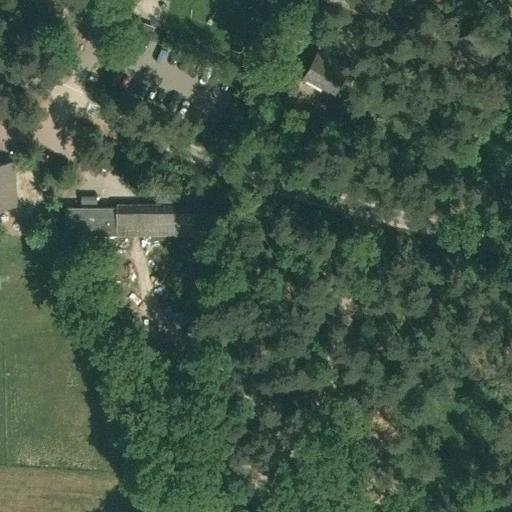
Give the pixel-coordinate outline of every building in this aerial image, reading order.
[(498,50),(482,24),(458,39),(474,65),(498,50)] [(136,28),(135,32),(149,38),(150,34),(136,28)] [(340,66),(317,52),(303,76),(331,93),(339,79),(346,83),(355,68),(343,61),(340,66)] [(245,53),(232,53),(232,69),(245,69),(245,53)] [(430,115),(406,101),(391,127),(415,141),(430,115)] [(233,134),(224,130),(219,139),(228,144),(233,134)] [(511,173),(511,142),(498,136),(485,164),(511,175),(511,173)] [(1,163),(0,162),(0,204),(15,204),(13,162),(1,163)] [(117,234),(117,206),(66,206),(66,234),(117,234)] [(171,235),(171,207),(120,206),(120,234),(171,235)] [(195,407),(172,352),(141,365),(164,420),(195,407)]
